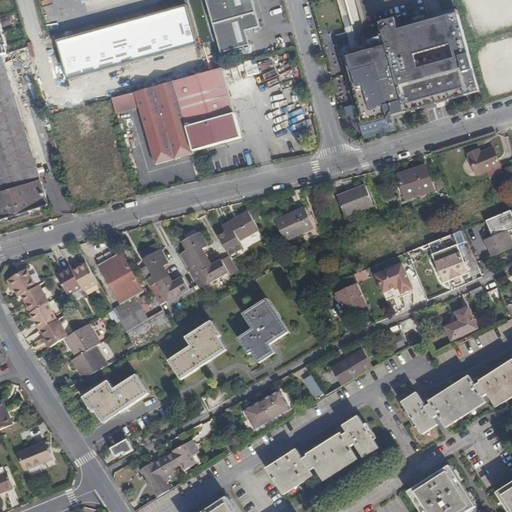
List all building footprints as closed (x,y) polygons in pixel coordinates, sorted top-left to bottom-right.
[(261,26),(252,0),(207,0),(222,52),(250,44),(246,30),(261,26)] [(405,112),(480,92),(457,11),(398,26),(396,18),(380,22),(383,32),(356,40),(352,26),(345,28),(349,41),(337,44),(359,125),(405,112)] [(124,35),(129,33),(123,19),(118,22),(124,35)] [(82,29),(83,37),(100,34),(98,26),(82,29)] [(34,60),(43,57),(37,40),(28,43),(34,60)] [(0,50),(0,219),(8,217),(30,210),(49,205),(42,182),(0,50)] [(202,56),(206,71),(213,69),(209,54),(202,56)] [(246,61),(249,76),(261,73),(257,58),(246,61)] [(222,66),(213,69),(206,71),(174,80),(194,151),(242,138),(222,66)] [(195,155),(194,151),(174,80),(135,91),(139,108),(155,165),(195,155)] [(135,91),(112,98),(117,114),(139,108),(135,91)] [(104,117),(106,123),(117,119),(115,113),(104,117)] [(479,150),(469,155),(478,176),(485,172),(499,167),(492,149),(481,154),(479,150)] [(103,153),(85,161),(93,179),(111,172),(103,153)] [(499,167),(485,172),(488,179),(502,174),(499,167)] [(413,171),(400,175),(408,199),(436,191),(429,168),(414,173),(413,171)] [(369,184),(340,193),(346,213),(374,204),(369,184)] [(9,221),(31,214),(30,210),(8,217),(9,221)] [(306,210),(277,223),(287,242),(315,228),(306,210)] [(511,230),(511,215),(510,211),(485,221),(493,239),(487,241),(493,257),(511,248),(511,239),(509,232),(511,230)] [(225,232),(219,236),(230,254),(231,257),(244,250),(239,241),(258,231),(248,213),(222,226),(225,232)] [(428,244),(432,256),(458,245),(468,269),(478,265),(464,230),(428,244)] [(232,274),(239,270),(231,257),(230,254),(214,264),(210,258),(207,260),(201,250),(205,248),(209,245),(201,231),(183,241),(188,250),(181,254),(201,288),(230,271),(232,274)] [(161,250),(157,243),(140,253),(144,260),(161,250)] [(460,277),(469,273),(468,269),(458,245),(432,256),(444,284),(454,279),(460,277)] [(210,258),(205,248),(201,250),(207,260),(210,258)] [(154,276),(147,281),(162,307),(169,302),(192,289),(184,277),(175,283),(170,276),(166,278),(161,269),(165,267),(170,264),(161,250),(144,260),(148,266),(154,276)] [(143,289),(120,252),(99,264),(121,302),(143,289)] [(24,262),(15,267),(18,272),(27,267),(24,262)] [(415,289),(404,264),(378,275),(386,293),(401,287),(403,294),(415,289)] [(84,292),(99,283),(88,265),(73,273),(82,288),(84,292)] [(148,266),(140,270),(147,281),(154,276),(148,266)] [(18,295),(21,294),(37,284),(27,267),(18,272),(8,277),(18,295)] [(170,276),(165,267),(161,269),(166,278),(170,276)] [(67,297),(82,288),(73,273),(71,269),(56,277),(67,297)] [(367,270),(356,274),(359,283),(370,278),(367,270)] [(40,283),(37,284),(21,294),(30,311),(48,300),(49,300),(40,283)] [(359,283),(338,292),(347,314),(368,305),(359,283)] [(488,300),(482,286),(470,292),(476,305),(488,300)] [(165,313),(163,309),(150,317),(138,296),(115,310),(118,315),(133,341),(136,346),(136,347),(173,326),(165,313)] [(267,299),(265,301),(287,335),(289,333),(267,299)] [(58,318),(48,300),(30,311),(29,311),(39,329),(41,328),(58,318)] [(239,339),(249,355),(253,353),(258,361),(274,351),(271,345),(287,335),(265,301),(244,315),(253,330),(239,339)] [(173,309),(169,302),(162,307),(163,309),(165,313),(173,309)] [(478,328),(469,308),(457,313),(461,322),(448,328),(453,339),(478,328)] [(118,315),(115,310),(110,313),(113,318),(118,315)] [(41,328),(51,346),(66,338),(69,336),(70,335),(60,317),(58,318),(41,328)] [(212,321),(210,323),(219,338),(222,336),(212,321)] [(407,342),(417,338),(410,321),(400,326),(407,342)] [(210,323),(186,337),(191,346),(171,359),(183,379),(212,361),(210,357),(225,347),(219,338),(210,323)] [(81,367),(87,377),(108,365),(97,347),(102,344),(90,324),(70,335),(69,336),(75,347),(73,349),(77,357),(74,360),(79,368),(81,367)] [(66,338),(73,349),(75,347),(69,336),(66,338)] [(136,346),(133,341),(127,345),(130,350),(136,346)] [(227,351),(225,347),(210,357),(212,361),(227,351)] [(389,350),(384,353),(387,358),(392,355),(389,350)] [(276,354),(274,351),(258,361),(260,364),(276,354)] [(330,370),(340,387),(370,369),(360,352),(330,370)] [(181,381),(183,379),(171,359),(168,361),(181,381)] [(444,426),(483,401),(482,399),(487,395),(495,407),(511,396),(511,361),(474,386),(469,377),(424,405),(417,393),(402,402),(422,434),(437,424),(433,418),(437,416),(444,426)] [(79,368),(85,379),(87,377),(81,367),(79,368)] [(317,399),(326,394),(314,374),(305,379),(317,399)] [(138,375),(135,376),(147,396),(150,394),(138,375)] [(110,382),(86,397),(96,412),(102,421),(118,411),(120,413),(147,396),(135,376),(115,390),(110,382)] [(281,392),(263,402),(273,419),(290,409),(281,392)] [(93,413),(96,412),(86,397),(83,398),(93,413)] [(4,400),(0,401),(0,429),(12,425),(5,409),(7,408),(4,400)] [(273,419),(263,402),(246,411),(255,428),(273,419)] [(14,424),(7,408),(5,409),(12,425),(14,424)] [(104,424),(120,413),(118,411),(102,421),(104,424)] [(267,469),(281,492),(312,473),(311,471),(315,468),(322,479),(356,459),(349,446),(354,444),(363,459),(379,450),(359,418),(343,427),(346,432),(302,458),(297,450),(267,469)] [(134,450),(127,439),(111,448),(115,456),(123,452),(125,455),(134,450)] [(181,465),(185,471),(198,463),(193,456),(200,452),(193,440),(186,444),(174,451),(175,452),(181,465)] [(46,441),(20,453),(26,469),(53,458),(51,452),(48,447),(46,441)] [(162,458),(154,462),(166,482),(177,475),(174,469),(181,465),(175,452),(163,459),(162,458)] [(142,469),(157,497),(170,489),(166,482),(154,462),(142,469)] [(413,490),(426,511),(468,511),(475,508),(449,467),(413,490)] [(9,473),(0,476),(0,493),(15,487),(9,473)] [(511,511),(511,487),(499,496),(508,511),(511,511)] [(210,511),(236,511),(229,501),(210,511)]
